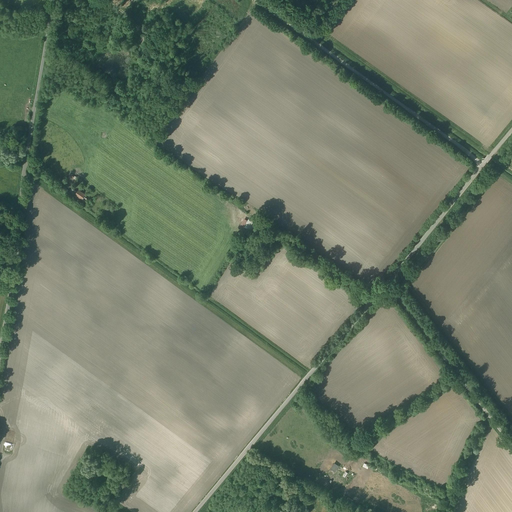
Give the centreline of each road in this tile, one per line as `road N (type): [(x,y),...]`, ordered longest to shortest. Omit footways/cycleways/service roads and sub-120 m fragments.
road 1 (unclassified): [(0,354),(54,0)]
road 2 (unclassified): [(196,511),(386,282)]
road 3 (track): [(252,0),(483,164)]
road 4 (unclassified): [(386,282),(511,445)]
road 5 (unclassified): [(386,282),(511,129)]
